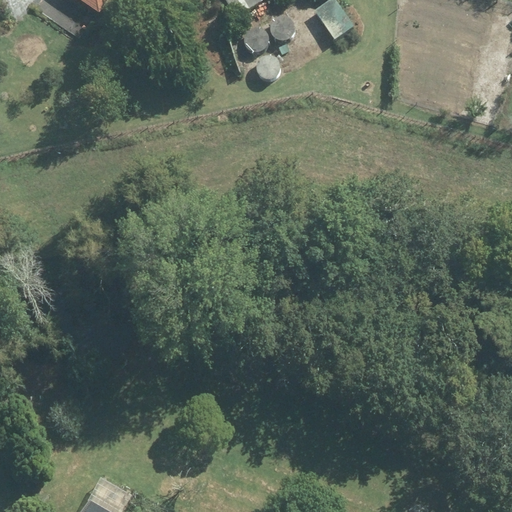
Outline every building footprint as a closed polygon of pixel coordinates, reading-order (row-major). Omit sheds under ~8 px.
[(111,0),(58,0),(93,26),(111,0)] [(271,0),(221,0),(237,23),(271,0)] [(335,51),(356,36),(331,0),(311,14),(335,51)] [(274,50),(277,50),(279,49),(280,49),(282,48),(285,47),(287,45),(289,43),(291,41),(292,38),(292,35),(292,33),(292,30),(291,27),(290,25),(288,22),(286,20),(283,19),(281,18),(278,17),(275,17),(272,18),(270,18),(267,20),(265,22),(263,24),(261,26),(260,29),(260,31),(260,34),(260,37),(261,40),(262,42),(264,45),(266,46),(269,48),(271,49),(274,50)] [(254,60),(252,63),(251,65),(251,68),(251,70),(251,73),(252,76),(253,78),(255,80),(257,82),(259,83),(261,84),(264,85),(267,85),(269,85),(272,84),(274,83),(276,81),(278,79),(279,77),(280,74),(281,72),(281,69),(281,66),(280,64),(279,61),(277,59),(275,57),(273,56),(270,55),(268,55),(265,54),(262,55),(260,56),(258,57),(255,58),(254,60)]
